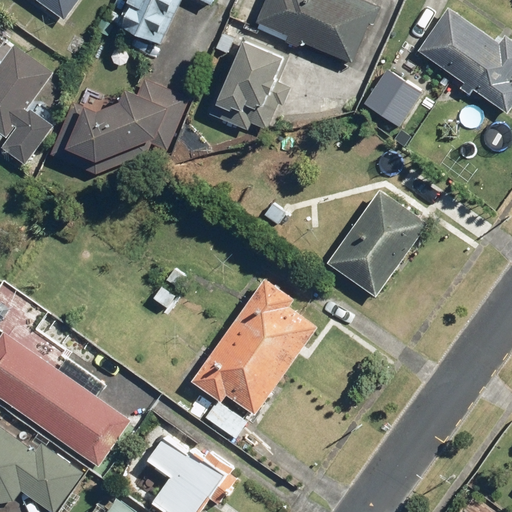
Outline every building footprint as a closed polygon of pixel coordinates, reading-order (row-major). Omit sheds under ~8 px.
[(83,0),(40,0),(69,20),(83,0)] [(131,0),(121,24),(165,43),(184,0),(207,0),(215,3),(216,0),(131,0)] [(270,0),(261,22),(355,62),(373,21),(377,22),(384,7),(367,0),(270,0)] [(501,42),(452,7),(422,49),(511,112),(511,109),(511,35),(508,33),(501,42)] [(237,38),(226,33),(220,48),(231,53),(237,38)] [(290,53),(248,36),(215,113),(253,129),(255,123),(271,130),(283,104),(286,105),(293,87),(278,80),(290,53)] [(33,106),(59,71),(19,42),(6,61),(0,57),(0,128),(12,137),(6,146),(30,163),(58,124),(33,106)] [(425,91),(390,68),(367,103),(403,126),(425,91)] [(105,109),(77,98),(54,153),(99,172),(172,145),(192,96),(147,77),(140,92),(131,88),(127,98),(105,109)] [(433,223),(385,188),(331,261),(379,296),(433,223)] [(289,208),(268,194),(253,215),(273,230),(289,208)] [(193,278),(179,267),(170,279),(184,289),(193,278)] [(299,297),(269,276),(195,379),(225,400),(230,392),(258,412),(321,324),(293,305),(299,297)] [(180,296),(166,285),(157,297),(171,308),(180,296)] [(135,419),(8,330),(0,341),(0,393),(102,465),(135,419)] [(251,421),(221,399),(209,417),(239,438),(251,421)] [(44,441),(38,450),(0,423),(0,501),(17,499),(25,488),(57,511),(86,471),(44,441)] [(208,455),(196,447),(192,452),(168,435),(153,457),(176,474),(157,501),(172,511),(202,511),(214,496),(222,502),(240,477),(233,472),(237,467),(212,449),(208,455)] [(143,511),(120,496),(108,511),(143,511)] [(495,511),(479,500),(470,511),(495,511)]
